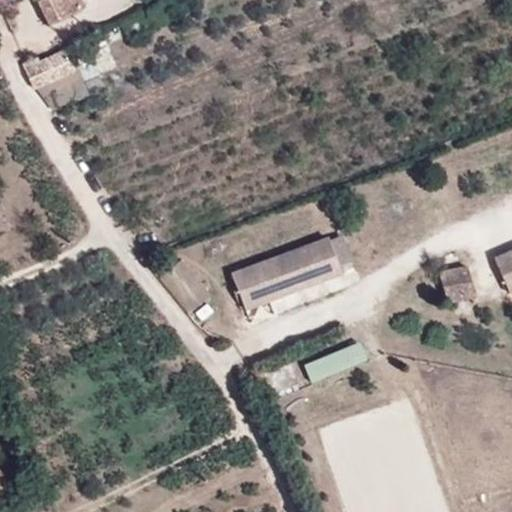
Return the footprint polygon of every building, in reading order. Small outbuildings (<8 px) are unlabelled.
[(85,0),(42,0),(40,1),(50,24),(89,6),(85,0)] [(99,74),(117,67),(102,33),(85,40),(99,74)] [(73,70),(64,50),(39,61),(47,81),(73,70)] [(39,61),(36,58),(23,64),(34,87),(47,81),(39,61)] [(232,274),(244,308),(341,272),(327,239),(232,274)] [(511,251),(494,259),(509,293),(511,291),(511,251)] [(447,301),(475,297),(466,268),(439,273),(447,301)] [(365,345),(307,361),(312,380),(371,364),(365,345)]
